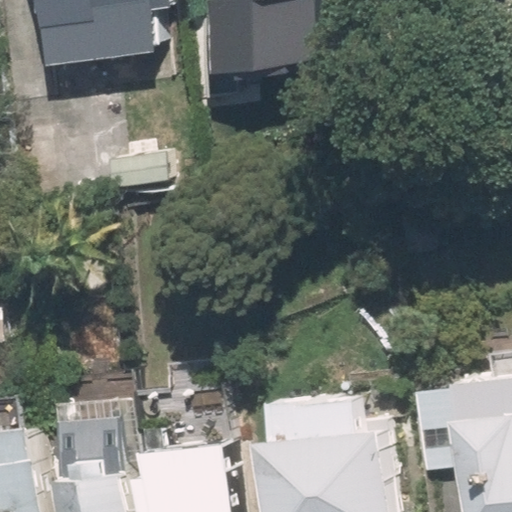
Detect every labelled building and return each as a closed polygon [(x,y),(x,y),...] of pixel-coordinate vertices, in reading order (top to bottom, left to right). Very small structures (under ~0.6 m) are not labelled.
[(60,0),(69,63),(175,50),(169,3),(182,1),(181,0),(60,0)] [(230,0),(242,74),(361,57),(353,0),(230,0)] [(511,511),(511,342),(510,342),(511,363),(480,364),(487,511),(511,511)] [(410,511),(402,380),(272,389),(280,511),(410,511)] [(148,511),(136,410),(70,418),(81,511),(148,511)] [(66,511),(51,414),(0,422),(0,511),(66,511)] [(251,511),(245,437),(155,446),(161,511),(251,511)]
